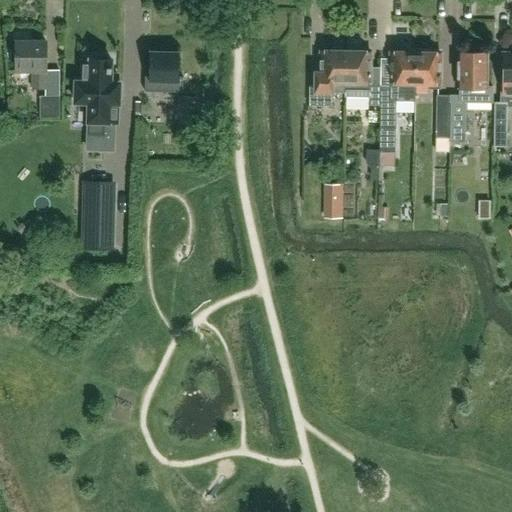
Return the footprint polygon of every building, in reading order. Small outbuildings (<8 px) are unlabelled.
[(32,71),(32,90),(46,90),(46,42),(16,42),(16,71),(32,71)] [(332,48),(332,52),(320,52),(320,73),(315,73),(315,85),(310,85),(310,105),(332,105),(332,81),(344,81),(344,49),(332,48)] [(369,106),(380,106),(381,85),(370,85),(371,52),(359,52),(359,49),(344,49),(344,81),(344,91),(345,91),(344,97),(369,98),(369,106)] [(390,86),(381,85),(380,106),(380,151),(380,152),(395,153),(396,101),(402,101),(402,84),(415,84),(415,50),(402,50),(402,53),(391,53),(390,86)] [(440,89),(441,54),(429,54),(429,50),(415,50),(415,84),(428,84),(428,89),(440,89)] [(179,78),(180,53),(149,52),(148,77),(145,76),(144,92),(182,93),(183,78),(179,78)] [(465,143),(466,102),(491,103),(492,87),(486,87),(487,54),(483,54),(483,52),(474,52),(473,54),(460,54),(460,62),(459,62),(458,78),(460,78),(459,95),(450,95),(450,97),(449,138),(449,143),(465,143)] [(507,146),(507,107),(511,107),(511,54),(503,55),(502,93),(500,93),(500,103),(494,103),(494,146),(507,146)] [(103,146),(113,146),(114,123),(116,123),(117,103),(119,103),(119,83),(118,83),(118,75),(111,75),(111,59),(108,59),(105,57),(97,56),(94,59),(91,58),(91,60),(83,60),(82,82),(76,82),(75,102),(89,102),(88,131),(104,131),(103,146)] [(59,118),(59,96),(45,96),(39,96),(40,118),(59,118)] [(198,124),(199,97),(178,96),(177,123),(198,124)] [(436,138),(449,138),(450,97),(437,96),(436,138)] [(432,155),(446,156),(447,140),(433,140),(432,155)] [(367,151),(367,164),(372,169),(371,179),(379,179),(379,167),(380,152),(380,151),(367,151)] [(116,184),(111,184),(83,183),(81,249),(113,250),(116,184)] [(325,186),(325,218),(343,218),(343,186),(325,186)]
